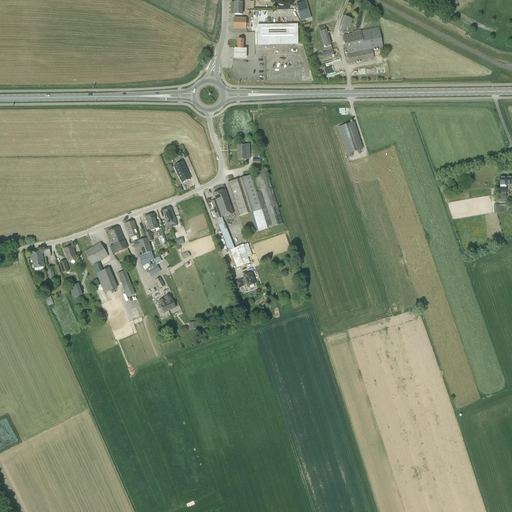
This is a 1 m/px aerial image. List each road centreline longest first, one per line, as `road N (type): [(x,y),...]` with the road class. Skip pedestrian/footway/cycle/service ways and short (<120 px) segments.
road 1 (unclassified): [(0,253),(71,238),(214,181),(221,166),(208,112)]
road 2 (primary): [(225,95),(511,91)]
road 3 (primary): [(0,98),(193,95)]
